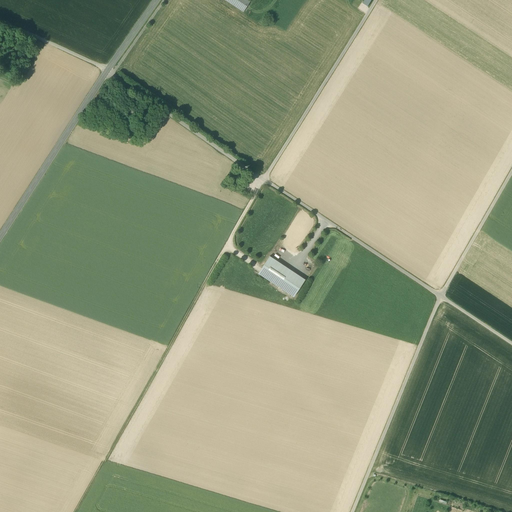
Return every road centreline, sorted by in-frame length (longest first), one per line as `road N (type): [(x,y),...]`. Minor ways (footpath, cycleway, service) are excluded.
road 1 (track): [(263,181),(77,511)]
road 2 (secondary): [(157,0),(0,238)]
road 3 (unclassified): [(440,297),(352,511)]
road 4 (track): [(263,181),(376,0)]
road 5 (track): [(263,181),(440,297)]
road 6 (track): [(112,76),(263,181)]
road 7 (track): [(511,172),(440,297)]
